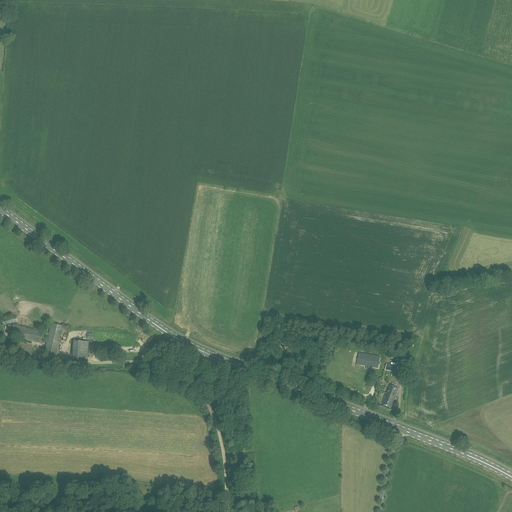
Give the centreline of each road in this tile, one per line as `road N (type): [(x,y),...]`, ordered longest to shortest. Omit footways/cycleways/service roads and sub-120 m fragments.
road 1 (secondary): [(511,477),(214,357)]
road 2 (secondary): [(214,357),(163,331),(0,210)]
road 3 (unclassified): [(214,357),(31,362),(0,353)]
road 4 (track): [(153,362),(153,374),(183,384),(210,408),(224,493)]
